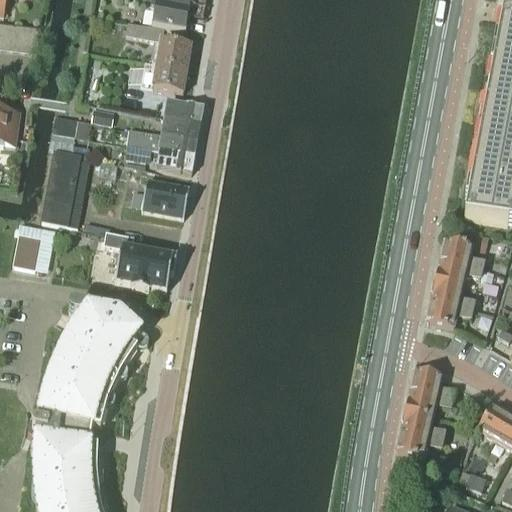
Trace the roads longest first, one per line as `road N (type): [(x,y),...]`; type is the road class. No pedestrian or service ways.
road 1 (primary): [(386,343),(449,0)]
road 2 (residential): [(174,343),(233,0)]
road 3 (residential): [(174,343),(126,305),(0,286)]
road 4 (primary): [(358,511),(386,343)]
road 5 (residential): [(154,511),(174,343)]
